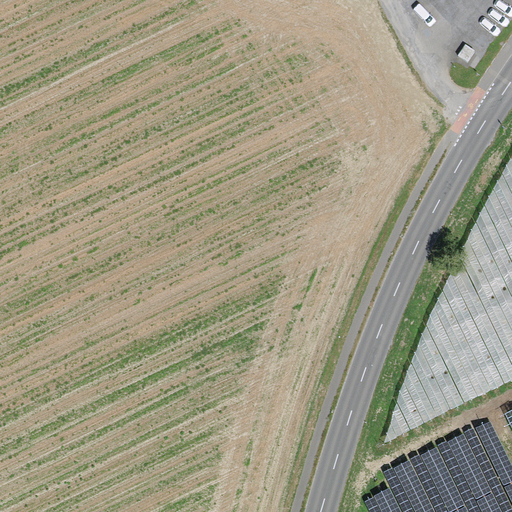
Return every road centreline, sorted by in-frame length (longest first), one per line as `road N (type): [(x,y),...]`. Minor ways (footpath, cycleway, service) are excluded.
road 1 (secondary): [(481,126),(395,293),(321,511)]
road 2 (residential): [(402,0),(437,84),(481,126)]
